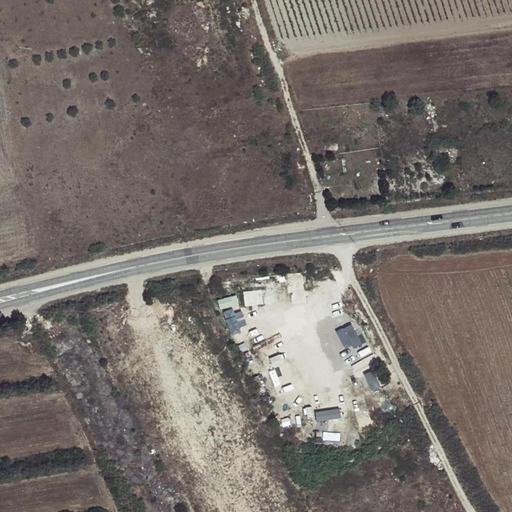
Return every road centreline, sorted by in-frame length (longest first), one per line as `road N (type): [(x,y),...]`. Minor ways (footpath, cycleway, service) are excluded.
road 1 (unclassified): [(475,511),(333,236)]
road 2 (unclassified): [(250,0),(333,236)]
road 3 (secondary): [(140,267),(333,236)]
road 4 (secondary): [(333,236),(511,213)]
road 5 (secondary): [(0,304),(140,267)]
road 6 (secondary): [(140,267),(0,294)]
